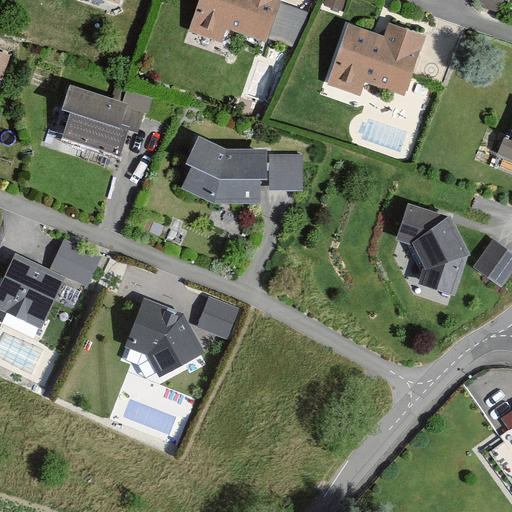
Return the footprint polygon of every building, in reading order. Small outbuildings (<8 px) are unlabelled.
[(200,0),(189,32),(222,43),(227,29),(266,42),(280,0),(200,0)] [(270,33),(296,43),(307,10),(281,1),(270,33)] [(384,37),(349,25),(328,85),(360,96),(365,83),(405,96),(425,37),(388,24),(384,37)] [(9,54),(0,51),(0,83),(1,84),(9,54)] [(123,153),(136,111),(68,90),(62,110),(73,114),(66,135),(123,153)] [(191,169),(181,189),(214,204),(261,204),(261,181),(268,181),(268,149),(225,149),(198,137),(185,165),(191,169)] [(271,155),(270,191),(304,192),(305,156),(271,155)] [(410,206),(397,241),(410,243),(423,272),(418,287),(455,297),(468,256),(449,217),(410,206)] [(511,254),(493,241),(474,267),(500,285),(511,269),(511,254)] [(15,255),(0,287),(0,309),(41,329),(65,278),(15,255)] [(228,336),(240,307),(210,294),(198,324),(228,336)] [(184,315),(142,302),(125,348),(148,356),(160,378),(205,353),(184,315)] [(511,411),(502,418),(511,432),(511,411)]
